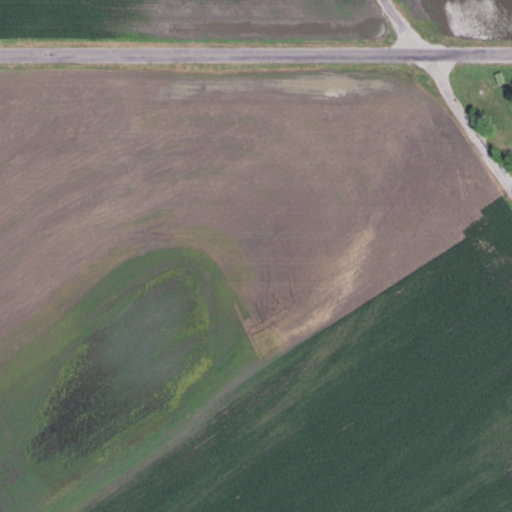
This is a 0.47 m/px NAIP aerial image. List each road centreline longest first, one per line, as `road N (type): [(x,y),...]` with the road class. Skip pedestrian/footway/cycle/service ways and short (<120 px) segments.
road 1 (residential): [(0,56),(511,54)]
road 2 (residential): [(511,186),(388,0)]
